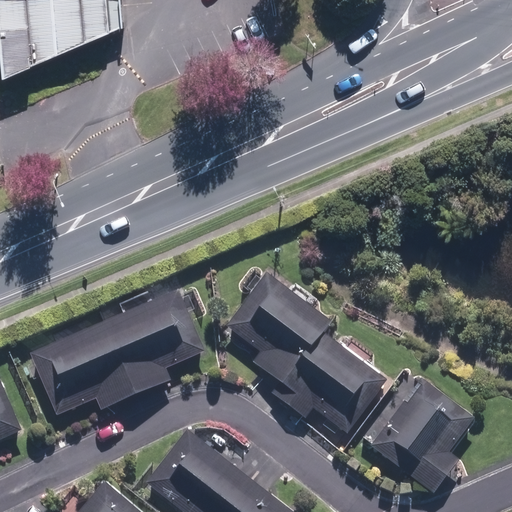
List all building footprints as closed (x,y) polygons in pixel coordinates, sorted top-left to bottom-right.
[(103,0),(0,0),(0,53),(104,6),(103,0)] [(264,280),(229,332),(265,357),(256,371),(284,391),(277,401),(302,418),(306,413),(343,438),(383,378),(366,367),(375,352),(354,338),(345,352),(323,337),(331,325),(264,280)] [(153,293),(123,306),(128,316),(32,357),(58,417),(96,400),(103,417),(175,386),(170,372),(213,354),(186,291),(157,304),(153,293)] [(451,454),(477,420),(424,378),(370,446),(434,497),(461,462),(451,454)] [(0,444),(23,434),(0,380),(0,444)] [(290,511),(184,432),(139,492),(166,511),(290,511)] [(151,511),(108,477),(80,511),(151,511)]
